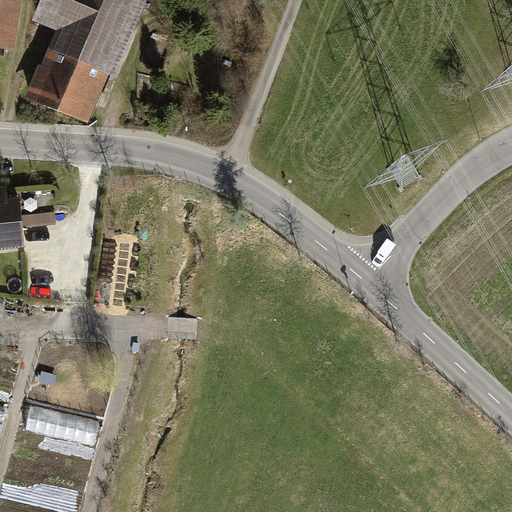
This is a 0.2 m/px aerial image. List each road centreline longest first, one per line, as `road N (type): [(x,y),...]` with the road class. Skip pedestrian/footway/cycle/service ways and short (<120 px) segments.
road 1 (track): [(408,511),(231,338),(138,326),(0,329)]
road 2 (tertiary): [(0,146),(186,162),(274,205),(365,281)]
road 3 (track): [(138,326),(167,349),(177,369),(178,419),(151,511)]
road 4 (tertiary): [(511,143),(472,171),(365,281)]
road 5 (tertiary): [(365,281),(511,415)]
road 6 (track): [(226,179),(298,0)]
road 7 (track): [(138,326),(86,511)]
road 8 (track): [(40,329),(0,465)]
